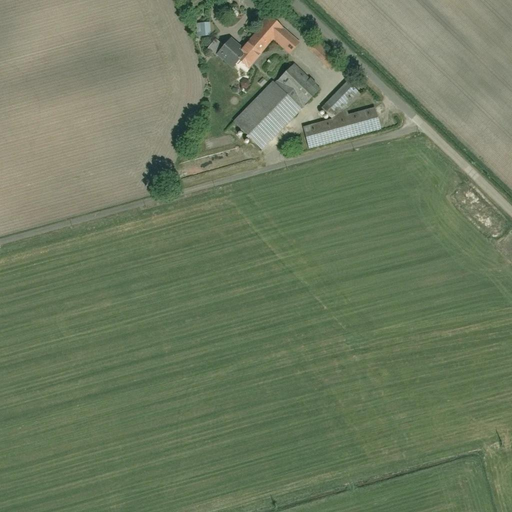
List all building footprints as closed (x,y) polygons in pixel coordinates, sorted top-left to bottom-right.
[(267,19),(241,51),(227,39),(214,55),(230,68),(236,60),(250,71),(273,44),(288,56),(298,43),(267,19)] [(316,41),(307,50),(328,69),(337,60),(316,41)] [(283,72),(230,125),(259,154),(313,101),(283,72)] [(345,84),(320,110),(331,121),(356,94),(345,84)] [(302,129),(308,150),(378,131),(372,109),(302,129)]
